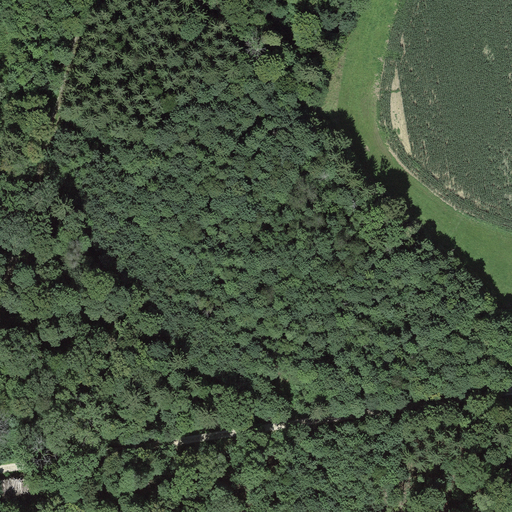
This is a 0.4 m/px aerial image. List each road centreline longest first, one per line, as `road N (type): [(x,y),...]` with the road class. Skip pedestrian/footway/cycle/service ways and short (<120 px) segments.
road 1 (track): [(511,386),(44,462)]
road 2 (track): [(90,0),(0,291)]
